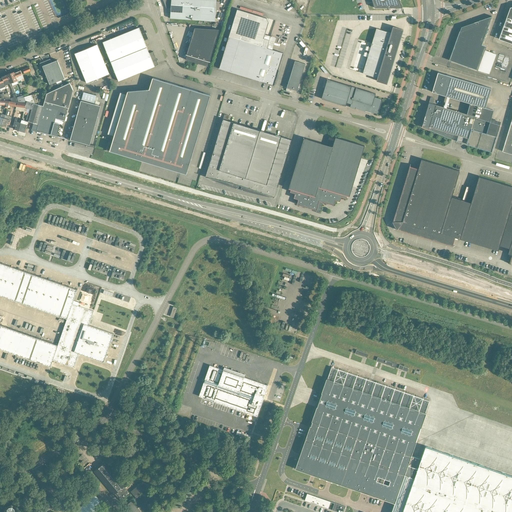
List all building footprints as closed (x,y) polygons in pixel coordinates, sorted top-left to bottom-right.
[(171,8),(170,18),(215,21),(216,10),(219,10),(220,2),(217,2),(216,0),(164,0),(164,1),(165,1),(164,3),(166,8),(171,8)] [(221,63),(219,68),(262,81),(262,82),(266,83),(270,84),(274,85),(284,53),(267,48),(269,40),(264,39),(269,22),(267,18),(237,9),(229,36),(221,63)] [(449,60),(478,70),(487,73),(494,53),(485,50),(486,46),(482,45),(492,16),(479,20),(479,21),(478,25),(460,31),(459,31),(449,60)] [(511,43),(511,25),(508,24),(506,18),(499,39),(511,43)] [(103,42),(111,61),(147,47),(144,41),(148,39),(143,26),(139,28),(139,27),(103,42)] [(376,28),(363,73),(377,77),(376,80),(387,84),(387,83),(402,30),(403,30),(403,29),(392,26),(391,33),(376,28)] [(198,63),(208,66),(209,61),(210,61),(219,29),(195,28),(186,55),(187,55),(186,59),(194,62),(195,62),(196,63),(197,64),(198,63)] [(344,37),(344,48),(348,48),(348,44),(350,44),(354,44),(354,41),(356,41),(356,37),(344,37)] [(75,53),(87,83),(109,74),(97,44),(75,53)] [(147,47),(111,61),(118,81),(155,66),(154,66),(159,64),(153,51),(149,53),(147,47)] [(40,63),(40,64),(43,71),(44,72),(45,71),(50,84),(65,78),(57,60),(52,62),(51,60),(50,59),(40,63)] [(305,64),(295,61),(286,90),(292,91),(293,90),(297,91),(305,64)] [(14,72),(17,80),(18,81),(21,80),(22,81),(25,80),(21,70),(15,73),(14,72)] [(14,72),(8,74),(11,82),(17,80),(14,72)] [(448,96),(446,102),(449,103),(451,97),(470,103),(468,109),(492,116),(493,110),(485,107),(491,88),(438,72),(436,77),(438,77),(437,80),(438,80),(432,92),(448,96)] [(2,77),(2,78),(5,85),(11,82),(8,74),(2,77)] [(127,94),(128,91),(112,143),(109,142),(106,150),(142,161),(142,160),(186,174),(210,95),(153,77),(146,100),(127,94)] [(356,107),(375,113),(378,114),(382,99),(374,97),(376,93),(371,92),(327,79),(327,80),(324,79),(322,87),(324,88),(321,99),(346,106),(348,98),(352,99),(350,107),(355,109),(356,107)] [(34,103),(29,120),(29,122),(31,122),(34,123),(32,129),(58,136),(59,133),(57,133),(60,124),(62,124),(65,121),(66,121),(67,117),(66,116),(73,90),(70,83),(47,93),(43,106),(35,103),(34,103)] [(82,99),(94,103),(96,96),(84,92),(82,99)] [(12,101),(18,102),(19,102),(18,99),(17,96),(15,93),(12,93),(14,97),(10,98),(12,101)] [(81,100),(70,139),(72,140),(72,141),(73,141),(73,140),(90,145),(101,106),(81,100)] [(7,109),(8,105),(9,101),(0,101),(0,102),(0,105),(5,105),(4,108),(7,109)] [(26,120),(29,120),(34,103),(35,103),(34,103),(27,102),(25,108),(24,112),(28,113),(26,120)] [(449,103),(446,102),(444,108),(436,105),(434,104),(429,102),(422,127),(451,139),(454,131),(459,133),(457,141),(461,143),(464,134),(469,136),(466,144),(492,152),(500,124),(490,121),(492,116),(468,109),(467,114),(447,109),(449,103)] [(5,115),(3,125),(8,127),(9,124),(10,124),(11,119),(11,118),(12,117),(5,115)] [(19,130),(22,119),(15,117),(15,120),(13,125),(14,125),(13,129),(19,130)] [(511,118),(511,119),(502,151),(511,154),(511,118)] [(22,119),(19,130),(25,132),(28,121),(22,119)] [(237,184),(243,186),(246,187),(249,188),(256,190),(259,191),(262,192),(265,194),(271,196),(275,198),(275,197),(274,197),(292,139),(223,119),(205,176),(205,177),(209,177),(212,178),(216,179),(219,180),(223,180),(226,181),(230,182),(233,183),(237,184)] [(297,204),(317,210),(318,205),(319,200),(334,205),(335,200),(340,201),(341,197),(346,198),(349,188),(352,189),(365,146),(335,137),(332,146),(304,138),(291,181),(293,182),(290,192),(295,193),(294,198),(298,199),(297,204)] [(500,245),(509,214),(511,204),(511,186),(479,176),(471,202),(452,196),(459,170),(421,159),(418,169),(410,166),(411,164),(410,164),(408,171),(407,172),(408,173),(404,186),(403,186),(403,187),(399,200),(399,201),(395,214),(394,215),(395,216),(393,221),(392,221),(397,230),(397,229),(403,231),(403,232),(404,231),(417,235),(418,236),(418,235),(431,239),(432,240),(433,240),(446,244),(446,245),(447,244),(455,247),(455,246),(453,245),(455,237),(498,250),(500,245)] [(511,214),(509,214),(500,245),(509,248),(508,253),(511,254),(509,263),(507,262),(511,264),(511,214)] [(53,360),(74,367),(78,355),(75,354),(76,352),(79,353),(104,362),(114,334),(114,333),(89,325),(86,324),(86,323),(89,324),(94,311),(89,309),(73,304),(73,302),(74,300),(78,289),(0,262),(0,294),(67,318),(58,344),(0,324),(0,348),(51,366),(53,360)] [(378,357),(376,361),(379,362),(381,362),(391,366),(396,367),(397,364),(392,362),(378,357)] [(199,396),(257,416),(268,385),(210,365),(199,396)] [(511,511),(511,475),(425,446),(421,459),(411,456),(416,443),(425,416),(424,415),(430,400),(331,367),(327,379),(326,378),(321,393),(322,393),(317,407),(312,421),(312,422),(311,426),(310,426),(295,469),(300,470),(357,489),(357,490),(380,498),(381,497),(395,502),(391,511),(511,511)] [(15,438),(37,416),(32,411),(7,436),(12,441),(24,452),(25,451),(26,452),(27,450),(26,449),(15,438)] [(49,427),(40,419),(37,422),(45,430),(49,427)] [(236,435),(250,439),(251,436),(237,431),(236,435)] [(118,497),(125,506),(128,504),(127,502),(126,503),(122,499),(129,493),(124,486),(127,484),(107,460),(94,471),(113,495),(115,494),(118,497)] [(125,506),(124,508),(127,511),(165,511),(163,508),(158,511),(145,511),(143,509),(156,499),(148,490),(136,501),(138,504),(137,505),(134,501),(140,496),(139,495),(153,483),(148,477),(131,491),(136,497),(131,501),(136,506),(135,506),(131,501),(128,504),(125,506)] [(304,500),(338,511),(343,511),(345,507),(307,493),(304,500)] [(95,511),(104,505),(98,499),(95,495),(75,511),(95,511)]
